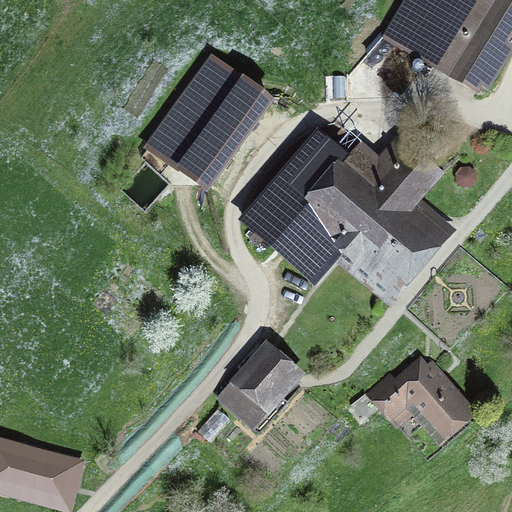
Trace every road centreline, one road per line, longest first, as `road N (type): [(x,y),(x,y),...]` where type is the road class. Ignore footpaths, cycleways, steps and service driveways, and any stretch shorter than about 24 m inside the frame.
road 1 (track): [(88,511),(220,372),(258,315),(258,282),(233,246),(227,215),(250,167),(285,132),(326,112),(507,116)]
road 2 (track): [(511,170),(343,375),(308,383)]
road 3 (track): [(181,185),(185,218),(216,272),(258,315)]
